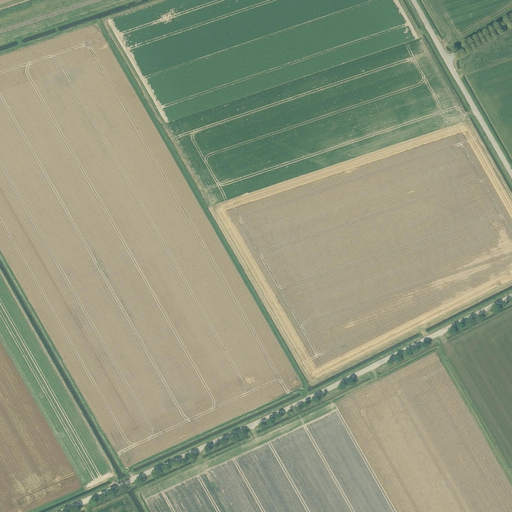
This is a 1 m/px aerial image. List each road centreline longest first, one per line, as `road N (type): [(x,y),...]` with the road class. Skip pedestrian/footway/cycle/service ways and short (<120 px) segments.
road 1 (unclassified): [(61,511),(511,295)]
road 2 (unclassified): [(511,176),(412,0)]
